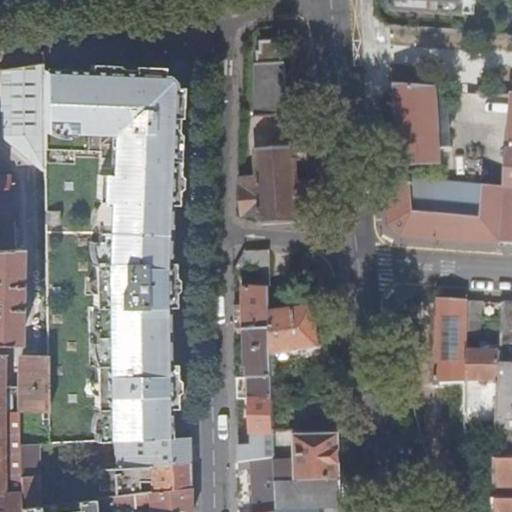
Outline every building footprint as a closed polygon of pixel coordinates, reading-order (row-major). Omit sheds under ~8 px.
[(468,15),(468,0),(392,0),(393,9),(468,15)] [(45,62),(2,69),(3,135),(44,169),(46,169),(46,149),(45,79),(45,62)] [(258,139),(270,138),(268,117),(289,115),(285,63),(258,66),(257,116),(258,139)] [(166,276),(174,92),(158,75),(133,74),(133,83),(125,82),(124,121),(75,119),(77,80),(45,79),(46,149),(75,150),(103,151),(103,158),(114,158),(113,174),(100,173),(99,201),(111,201),(108,264),(96,264),(96,307),(109,307),(109,336),(110,365),(97,365),(98,409),(110,409),(110,441),(115,441),(168,438),(166,307),(166,276)] [(125,82),(77,80),(75,119),(124,121),(125,82)] [(437,89),(398,86),(400,119),(401,119),(404,165),(441,163),(440,146),(440,134),(439,120),(437,89)] [(449,120),(448,90),(437,89),(439,120),(449,120)] [(511,94),(494,93),(491,127),(511,129),(507,187),(454,184),(420,178),(420,181),(389,184),(391,225),(403,236),(472,242),(511,244),(511,94)] [(440,134),(440,146),(451,146),(450,134),(440,134)] [(258,150),(290,148),(289,137),(270,138),(258,139),(258,150)] [(315,212),(313,184),(297,185),(296,162),(308,161),(307,154),(307,147),(290,148),(258,150),(259,180),(243,181),(245,216),(261,215),(262,226),(299,223),(298,213),(315,212)] [(0,511),(20,511),(21,509),(21,477),(20,445),(20,417),(8,417),(8,411),(8,392),(15,392),(21,392),(20,411),(50,412),(49,355),(29,355),(20,364),(20,387),(8,387),(7,345),(19,345),(21,248),(15,248),(12,173),(0,173),(0,511)] [(111,201),(99,201),(96,264),(108,264),(111,201)] [(59,210),(47,210),(46,222),(59,222),(59,210)] [(239,260),(234,269),(234,271),(257,276),(257,287),(242,286),(244,305),(235,306),(235,330),(246,330),(270,328),(270,313),(269,287),(268,252),(244,252),(239,260)] [(408,310),(409,296),(408,296),(396,307),(397,311),(408,310)] [(452,299),(437,298),(434,382),(445,382),(468,381),(468,351),(469,324),(469,301),(452,299)] [(483,302),(469,301),(469,324),(481,324),(483,302)] [(511,303),(503,303),(501,344),(511,344),(511,303)] [(109,307),(96,307),(96,336),(109,336),(109,307)] [(315,307),(270,313),(270,328),(271,363),(318,357),(316,350),(320,349),(315,307)] [(240,379),(237,379),(237,390),(237,399),(250,399),(273,399),(271,363),(270,328),(246,330),(246,366),(239,366),(240,379)] [(96,336),(97,365),(110,365),(109,336),(96,336)] [(468,351),(468,381),(468,394),(499,395),(500,364),(501,352),(468,351)] [(494,511),(511,511),(511,364),(500,364),(499,395),(498,420),(494,511)] [(468,381),(445,382),(444,414),(467,415),(468,394),(468,381)] [(467,419),(498,420),(499,395),(468,394),(467,415),(467,419)] [(274,439),(273,399),(250,399),(252,445),(239,446),(239,455),(239,463),(275,459),(274,439)] [(98,409),(98,441),(110,441),(110,409),(98,409)] [(467,415),(444,414),(444,429),(467,429),(467,419),(467,415)] [(341,437),(274,439),(275,459),(276,482),(307,481),(341,480),(342,480),(341,437)] [(191,462),(190,438),(168,438),(115,441),(116,463),(99,465),(99,470),(191,462)] [(21,477),(40,475),(39,444),(20,445),(21,477)] [(276,482),(275,459),(239,463),(240,467),(252,467),(255,510),(238,511),(277,511),(277,510),(277,504),(276,482)] [(191,487),(191,462),(99,470),(102,498),(191,487)] [(466,511),(467,472),(436,480),(445,511),(466,511)] [(40,506),(41,475),(40,475),(21,477),(21,509),(38,506),(40,506)] [(341,501),(341,480),(307,481),(276,482),(277,504),(292,503),(332,502),(341,501)] [(191,511),(191,487),(102,498),(94,499),(95,511),(136,506),(136,503),(149,502),(149,511),(191,511)] [(95,511),(94,499),(77,502),(78,511),(71,511),(38,511),(38,506),(21,509),(20,511),(95,511)] [(341,508),(341,501),(332,502),(292,503),(277,504),(277,510),(341,508)]
